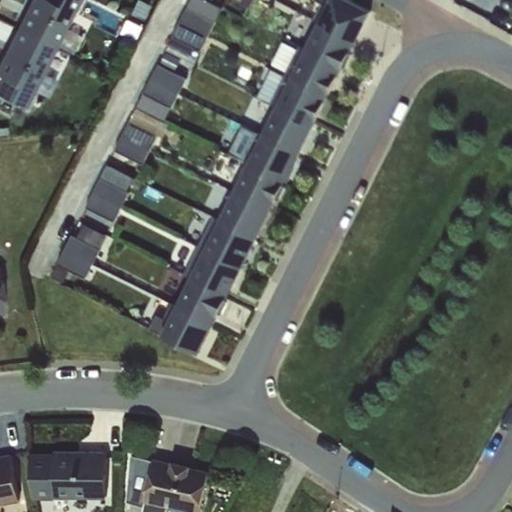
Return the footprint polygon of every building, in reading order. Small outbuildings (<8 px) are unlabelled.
[(55,72),(86,0),(34,0),(0,79),(0,92),(32,107),(40,89),(52,95),(61,75),(55,72)] [(318,21),(354,41),(370,11),(348,0),(315,0),(326,5),(318,21)] [(188,11),(174,41),(204,55),(218,25),(188,11)] [(304,48),(340,71),(354,41),(318,21),(304,48)] [(284,77),(326,99),(340,71),(304,48),(300,46),(284,77)] [(159,70),(145,99),(174,112),(187,84),(159,70)] [(275,106),(312,126),(326,99),(284,77),(270,104),(275,106)] [(260,137),(296,158),(312,126),(275,106),(260,137)] [(129,128),(116,157),(145,170),(158,141),(129,128)] [(247,163),(284,183),(296,158),(260,137),(247,163)] [(231,193),(269,213),(284,183),(247,163),(231,193)] [(101,185),(88,213),(117,227),(131,199),(101,185)] [(220,216),(255,241),(269,213),(231,193),(220,216)] [(197,248),(240,270),(255,241),(220,216),(214,213),(197,248)] [(75,240),(60,270),(88,284),(103,254),(75,240)] [(189,277),(226,300),(240,270),(197,248),(183,274),(189,277)] [(175,305),(213,325),(226,300),(189,277),(175,305)] [(213,325),(175,305),(168,320),(157,314),(150,326),(200,351),(213,325)] [(111,458),(32,458),(32,503),(111,503),(111,458)] [(14,459),(0,462),(0,511),(25,507),(14,459)] [(206,511),(215,475),(155,463),(146,508),(163,511),(206,511)]
